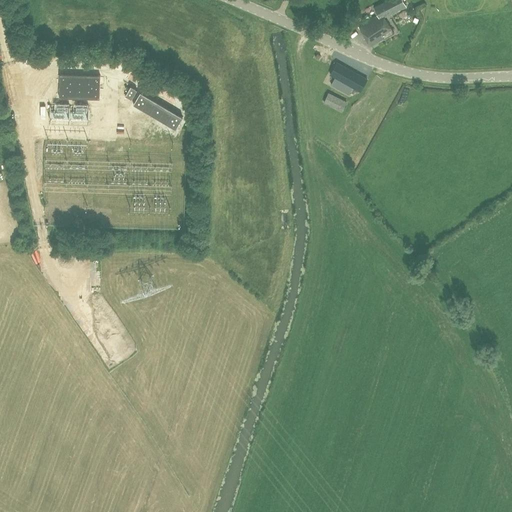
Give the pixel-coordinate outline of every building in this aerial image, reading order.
[(385,0),(374,6),(379,15),(360,26),(371,46),(394,33),(385,17),(407,7),(404,0),(385,0)] [(353,87),(360,91),(367,79),(337,62),(330,75),(334,77),(331,84),(349,94),(353,87)] [(61,74),(60,97),(100,99),(101,75),(61,74)] [(131,99),(136,90),(131,87),(126,96),(131,99)] [(187,115),(143,92),(136,105),(181,128),(187,115)] [(342,113),(347,102),(328,92),(323,103),(342,113)]
